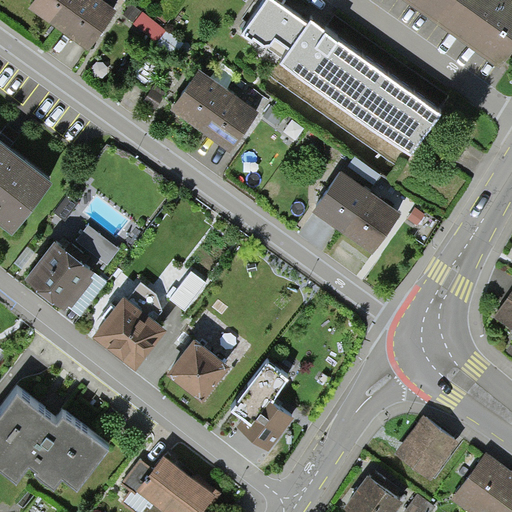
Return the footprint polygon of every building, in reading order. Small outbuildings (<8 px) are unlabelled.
[(88,51),(115,12),(98,0),(36,0),(30,10),(88,51)] [(407,152),(435,111),(270,0),(261,0),(237,37),(407,152)] [(511,0),(422,0),(504,55),(511,43),(511,0)] [(233,149),(257,109),(196,72),(172,112),(233,149)] [(0,213),(13,223),(55,170),(0,128),(0,213)] [(374,245),(397,212),(340,172),(317,205),(374,245)] [(65,312),(93,273),(51,242),(23,281),(65,312)] [(188,305),(211,275),(195,263),(173,293),(188,305)] [(511,339),(507,346),(511,348),(511,288),(495,312),(511,324),(511,339)] [(135,370),(164,332),(122,301),(94,338),(135,370)] [(202,389),(226,359),(194,333),(170,364),(202,389)] [(266,444),(291,413),(272,398),(290,374),(268,357),(231,404),(246,416),(240,424),(266,444)] [(75,485),(106,445),(62,412),(55,421),(15,391),(0,410),(0,463),(17,476),(30,459),(39,466),(35,471),(56,487),(64,477),(75,485)] [(396,449),(433,475),(460,438),(423,412),(396,449)] [(195,511),(202,503),(208,508),(221,491),(165,448),(152,466),(141,458),(126,478),(134,484),(125,496),(141,509),(139,511),(195,511)] [(496,511),(510,511),(511,510),(511,469),(486,449),(452,493),(477,511),(480,511),(486,504),(496,511)] [(357,511),(390,511),(403,496),(368,470),(344,502),(357,511)] [(419,489),(405,508),(409,511),(428,511),(436,503),(419,489)]
